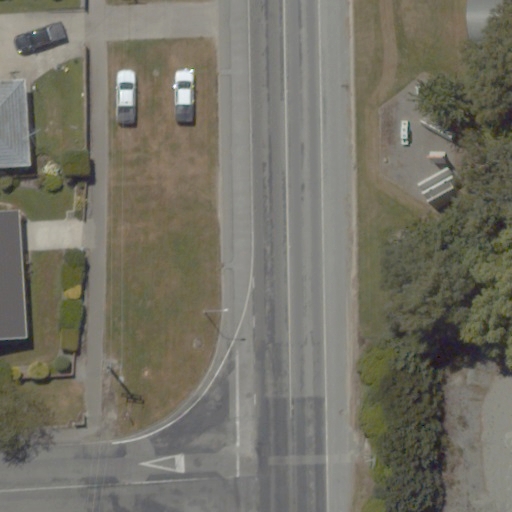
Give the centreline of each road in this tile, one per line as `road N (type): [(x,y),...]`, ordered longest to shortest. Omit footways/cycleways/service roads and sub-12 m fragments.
road 1 (primary): [(289,479),(281,0)]
road 2 (residential): [(0,490),(289,479)]
